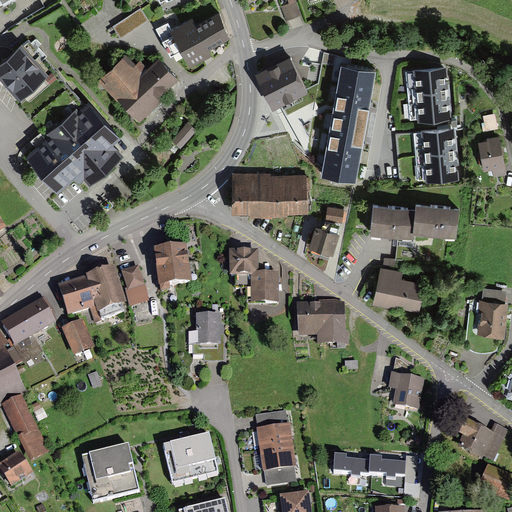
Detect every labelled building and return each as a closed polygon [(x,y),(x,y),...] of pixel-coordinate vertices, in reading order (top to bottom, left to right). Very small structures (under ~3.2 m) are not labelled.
[(288,0),(290,3),(282,6),(287,19),(302,14),(296,0),(295,0),(294,0),(288,0)] [(141,7),(113,25),(121,37),(149,19),(141,7)] [(168,19),(156,26),(171,54),(182,48),(190,64),(213,52),(210,46),(230,35),(220,9),(196,21),(193,15),(172,26),(168,19)] [(0,57),(0,78),(42,128),(44,131),(77,103),(80,106),(84,102),(29,38),(24,42),(22,39),(0,57)] [(99,76),(140,120),(164,98),(160,94),(179,77),(159,55),(147,65),(140,58),(136,62),(126,51),(99,76)] [(293,51),(253,71),(271,108),(279,105),(311,89),(310,86),(293,51)] [(340,60),(341,56),(324,52),(319,81),(310,86),(311,89),(279,105),(308,153),(322,161),(340,60)] [(379,66),(340,60),(322,161),(320,176),(358,183),(379,66)] [(407,70),(411,119),(451,115),(447,63),(414,66),(414,69),(407,70)] [(26,154),(58,191),(74,177),(80,183),(85,179),(90,185),(125,155),(114,142),(121,135),(89,98),(84,102),(80,106),(77,103),(44,131),(42,128),(31,138),(37,145),(26,154)] [(483,115),(487,130),(499,128),(495,112),(483,115)] [(172,138),(181,146),(197,128),(188,120),(172,138)] [(419,181),(460,177),(455,124),(422,127),(422,129),(414,130),(414,131),(419,179),(419,181)] [(419,179),(414,131),(396,132),(400,180),(419,179)] [(492,168),(494,176),(507,173),(499,134),(487,136),(487,138),(478,140),(484,170),(492,168)] [(232,171),(232,212),(250,212),(250,216),(272,217),(272,215),(288,215),(288,212),(308,211),(307,172),(271,173),(271,171),(232,171)] [(415,229),(457,234),(460,205),(416,200),(415,206),(413,228),(415,229)] [(415,206),(374,201),(371,230),(414,235),(415,229),(413,228),(415,206)] [(325,219),(342,222),(344,208),(328,205),(325,219)] [(309,245),(333,252),(340,231),(338,230),(339,225),(325,221),(323,225),(316,223),(309,245)] [(187,245),(154,249),(159,287),(160,287),(161,292),(171,291),(170,286),(193,283),(187,245)] [(259,273),(259,251),(229,251),(229,277),(252,277),(252,304),(279,304),(279,273),(259,273)] [(382,265),(380,265),(372,303),(396,308),(396,305),(418,309),(423,283),(401,279),(402,271),(396,270),(398,258),(384,255),(382,265)] [(126,300),(115,264),(108,266),(105,258),(86,265),(88,272),(86,273),(86,275),(59,283),(61,290),(68,314),(90,307),(95,321),(125,311),(122,302),(126,300)] [(139,266),(122,272),(127,289),(125,290),(130,307),(149,301),(146,285),(139,266)] [(482,299),(480,299),(476,334),(505,337),(509,301),(506,301),(507,289),(483,286),(482,299)] [(16,365),(23,361),(24,363),(44,352),(33,334),(56,321),(53,315),(55,314),(45,296),(2,321),(12,338),(9,340),(13,347),(8,350),(16,365)] [(345,303),(298,304),(299,337),(318,337),(318,346),(350,345),(349,332),(346,332),(345,303)] [(222,314),(197,315),(197,332),(189,332),(189,345),(193,345),(194,356),(204,356),(204,362),(225,362),(225,325),(222,325),(222,314)] [(83,318),(62,327),(74,355),(95,346),(83,318)] [(0,348),(5,345),(9,342),(0,329),(0,348)] [(0,358),(9,354),(5,345),(0,348),(0,358)] [(0,358),(0,406),(3,405),(22,395),(28,392),(9,354),(0,358)] [(393,406),(420,411),(426,379),(410,376),(411,367),(401,359),(396,359),(393,373),(392,373),(389,388),(396,390),(393,406)] [(358,361),(345,362),(345,371),(358,370),(358,361)] [(98,372),(88,376),(93,390),(103,386),(98,372)] [(50,453),(22,395),(3,405),(30,462),(50,453)] [(39,402),(31,406),(39,421),(47,417),(43,408),(42,409),(39,402)] [(296,467),(290,425),(288,425),(286,411),(256,416),(258,429),(257,429),(263,473),(265,472),(267,486),(297,482),(294,467),(296,467)] [(484,457),(494,462),(509,431),(495,424),(491,432),(461,418),(454,431),(463,436),(458,447),(483,460),(484,457)] [(211,436),(164,447),(173,484),(219,474),(211,436)] [(83,458),(93,504),(140,494),(129,447),(83,458)] [(34,474),(19,452),(0,465),(0,470),(12,488),(34,474)] [(333,453),(331,476),(350,477),(349,480),(362,481),(362,478),(367,478),(369,460),(349,458),(350,454),(333,453)] [(369,460),(367,478),(386,479),(385,482),(398,483),(398,480),(408,481),(408,462),(386,461),(386,456),(369,455),(369,460)] [(511,500),(511,475),(488,466),(479,489),(511,502),(511,500)] [(312,511),(310,491),(280,496),(282,511),(312,511)]
